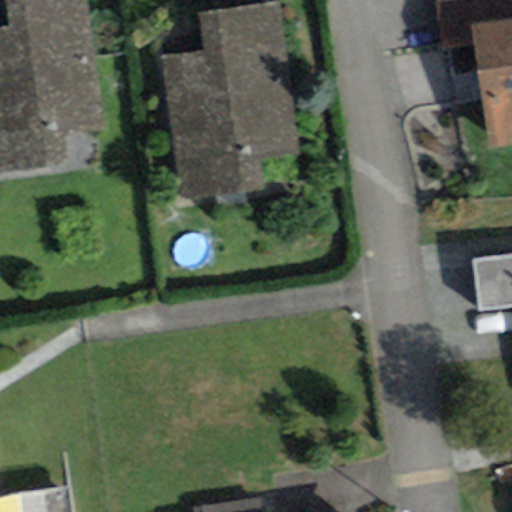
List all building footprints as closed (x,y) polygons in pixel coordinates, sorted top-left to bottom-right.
[(88,0),(7,0),(12,28),(0,28),(0,183),(59,177),(53,146),(108,138),(88,0)] [(511,0),(433,0),(440,52),(472,48),(487,154),(511,150),(511,0)] [(280,3),(200,14),(206,51),(155,56),(174,209),(253,200),(247,170),(302,161),(280,3)] [(511,255),(471,260),(477,315),(511,311),(511,255)] [(0,511),(72,511),(68,484),(0,493),(0,511)]
